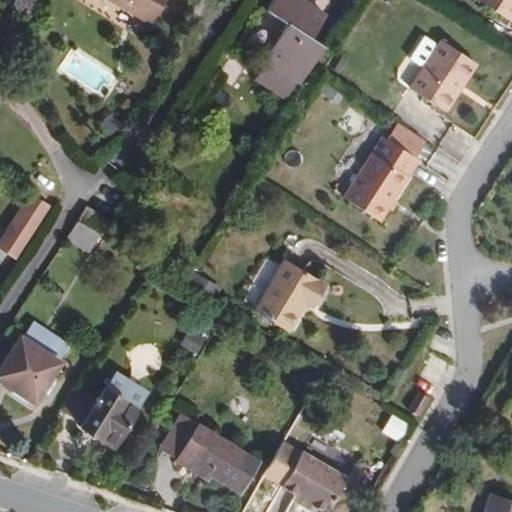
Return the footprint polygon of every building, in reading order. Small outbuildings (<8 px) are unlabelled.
[(43,0),(10,0),(9,3),(32,18),(43,0)] [(122,0),(149,17),(159,0),(122,0)] [(301,90),(325,53),(311,45),(325,22),(289,0),(277,0),(266,19),(287,32),(265,67),(268,68),(256,86),(289,106),(299,89),(301,90)] [(494,16),(504,0),(480,0),(477,5),(494,16)] [(511,0),(504,0),(494,16),(511,28),(511,25),(511,0)] [(131,10),(119,15),(124,29),(136,24),(131,10)] [(478,71),(438,46),(408,92),(448,118),(478,71)] [(117,80),(115,77),(74,50),(60,72),(99,97),(102,92),(105,88),(109,89),(112,89),(113,88),(115,87),(117,83),(117,80)] [(414,150),(417,143),(400,133),(390,149),(408,160),(414,150)] [(425,149),(417,143),(414,150),(408,160),(416,165),(425,149)] [(408,160),(390,149),(383,145),(346,207),(370,222),(408,160)] [(416,165),(408,160),(370,222),(384,230),(422,168),(416,165)] [(0,246),(17,258),(54,203),(33,190),(0,241),(0,246)] [(79,220),(101,234),(104,236),(113,222),(88,207),(79,220)] [(101,234),(79,220),(67,237),(90,252),(101,234)] [(316,299),(327,278),(284,255),(257,304),(291,324),(308,295),(316,299)] [(223,284),(193,270),(186,284),(216,298),(223,284)] [(206,336),(189,326),(180,341),(197,351),(206,336)] [(0,380),(34,402),(65,356),(24,330),(0,366),(0,380)] [(116,368),(106,383),(141,405),(151,390),(116,368)] [(96,398),(80,423),(79,425),(82,427),(84,434),(90,438),(97,436),(115,446),(141,405),(106,383),(96,398)] [(80,423),(96,398),(76,385),(59,409),(80,423)] [(421,415),(431,398),(420,392),(410,409),(421,415)] [(391,438),(400,422),(392,417),(383,433),(391,438)] [(183,461),(205,426),(193,419),(171,454),(183,461)] [(205,426),(183,461),(214,480),(217,475),(247,494),(266,463),(205,426)] [(308,498),(310,504),(321,510),(328,509),(348,474),(302,448),(282,482),(297,491),(308,498)] [(308,498),(297,491),(302,505),(310,504),(308,498)] [(511,511),(511,507),(489,499),(484,511),(511,511)]
